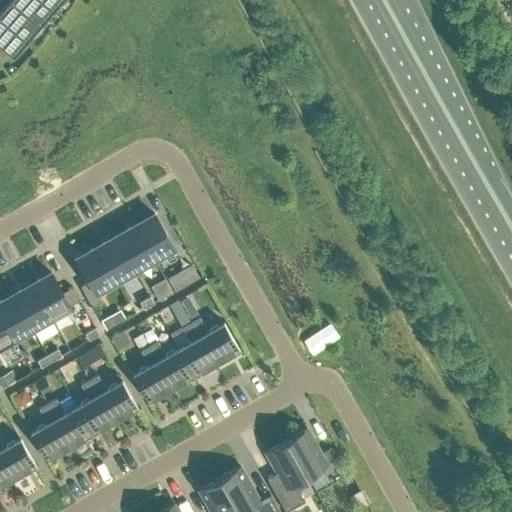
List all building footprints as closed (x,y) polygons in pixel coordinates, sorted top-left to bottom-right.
[(12,0),(6,0),(0,7),(0,16),(26,38),(39,23),(12,0)] [(43,0),(12,0),(39,23),(52,7),(43,0)] [(0,16),(0,44),(12,54),(26,38),(0,16)] [(153,212),(134,223),(152,256),(172,245),(153,212)] [(134,223),(115,234),(134,267),(152,256),(134,223)] [(115,234),(96,244),(114,278),(134,267),(115,234)] [(114,278),(96,244),(77,255),(89,278),(80,284),(92,305),(102,299),(96,288),(114,278)] [(50,271),(31,282),(49,315),(69,303),(50,271)] [(31,282),(12,292),(31,325),(49,315),(31,282)] [(12,292),(0,299),(0,314),(12,336),(13,335),(31,325),(12,292)] [(150,294),(139,300),(143,307),(154,301),(150,294)] [(182,305),(177,297),(169,302),(173,310),(182,305)] [(111,313),(101,319),(106,328),(116,323),(111,313)] [(12,336),(0,314),(0,348),(15,340),(13,335),(12,336)] [(198,314),(190,319),(215,363),(240,349),(222,319),(206,328),(198,314)] [(215,363),(190,319),(181,324),(189,338),(177,345),(194,375),(215,363)] [(95,325),(84,331),(88,338),(99,332),(95,325)] [(343,350),(363,342),(360,333),(340,342),(343,350)] [(157,338),(148,343),(173,387),(194,375),(177,345),(165,352),(157,338)] [(374,342),(347,354),(360,381),(387,368),(374,342)] [(131,371),(148,401),(173,387),(148,343),(139,348),(147,362),(131,371)] [(57,347),(46,353),(50,360),(61,354),(57,347)] [(85,350),(76,355),(82,365),(91,361),(85,350)] [(46,353),(36,358),(40,365),(50,360),(46,353)] [(88,377),(113,421),(138,407),(121,378),(105,387),(97,373),(88,377)] [(95,432),(98,430),(113,421),(88,377),(80,383),(88,397),(75,404),(92,433),(95,432)] [(383,384),(372,389),(388,426),(400,421),(383,384)] [(21,386),(9,393),(16,405),(28,399),(21,386)] [(46,401),(71,445),(86,436),(90,435),(92,433),(75,404),(63,411),(55,397),(46,401)] [(29,429),(46,459),(71,445),(46,401),(37,406),(45,420),(29,429)] [(339,415),(318,426),(327,443),(348,432),(339,415)] [(255,433),(236,441),(240,453),(284,436),(277,419),(253,428),(255,433)] [(285,438),(310,481),(306,473),(326,462),(326,461),(334,457),(328,446),(320,451),(306,427),(285,438)] [(3,445),(0,438),(0,459),(11,479),(26,471),(30,468),(36,465),(19,435),(3,445)] [(304,499),(298,488),(310,481),(285,438),(265,450),(276,470),(266,475),(285,510),(304,499)] [(414,444),(396,454),(406,472),(424,461),(414,444)] [(0,485),(11,479),(0,459),(0,485)] [(240,464),(219,476),(239,511),(247,511),(253,509),(254,511),(280,511),(269,492),(258,498),(240,464)] [(239,511),(219,476),(198,488),(211,511),(239,511)] [(155,511),(178,511),(173,502),(155,511)]
